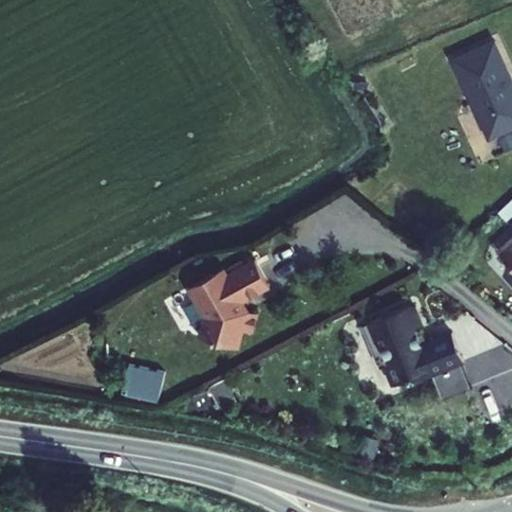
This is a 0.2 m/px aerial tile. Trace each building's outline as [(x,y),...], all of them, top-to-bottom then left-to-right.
[(511,69),(497,37),(449,59),(487,140),(511,128),(511,69)] [(215,307),(210,327),(249,337),(254,320),(262,322),(267,303),(256,300),(251,291),(279,274),(264,248),(237,264),(233,258),(198,278),(215,307)] [(383,330),(392,327),(401,348),(397,350),(398,352),(405,371),(432,361),(434,365),(477,348),(465,319),(436,331),(429,315),(435,313),(427,292),(423,293),(423,291),(375,310),(383,330)] [(383,330),(393,354),(398,352),(397,350),(401,348),(392,327),(383,330)] [(165,389),(167,369),(154,368),(152,388),(165,389)]
